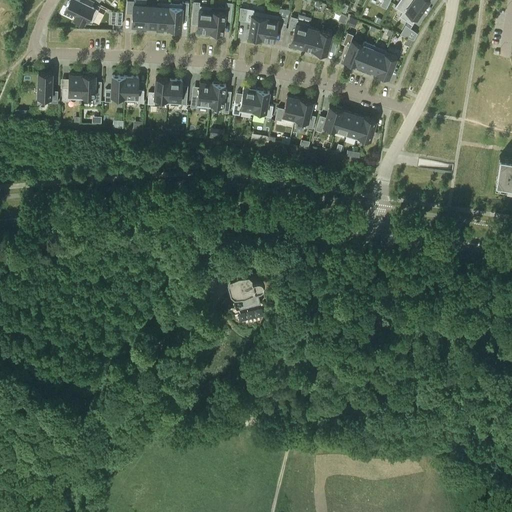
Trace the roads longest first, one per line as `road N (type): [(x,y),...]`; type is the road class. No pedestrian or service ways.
road 1 (residential): [(52,0),(33,44),(38,52),(231,64),(414,112)]
road 2 (residential): [(45,511),(206,253),(225,208)]
road 3 (track): [(108,412),(410,426),(449,443)]
road 4 (residential): [(225,208),(0,220)]
road 5 (track): [(274,229),(277,295),(269,331),(193,421)]
road 6 (track): [(511,329),(487,327),(463,340),(464,409),(449,443)]
road 7 (residential): [(374,230),(225,208)]
road 8 (residential): [(511,250),(374,230)]
road 9 (residential): [(374,230),(388,160),(414,112)]
